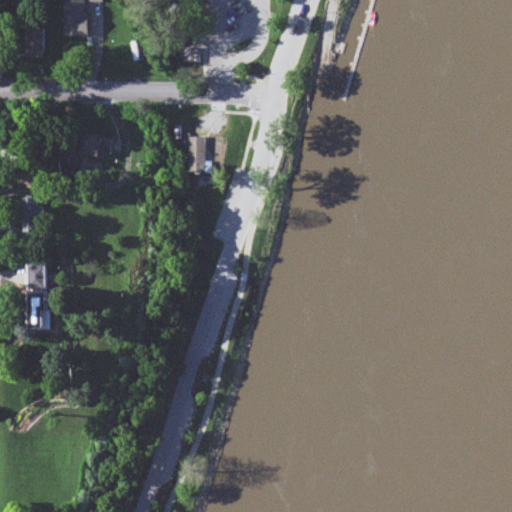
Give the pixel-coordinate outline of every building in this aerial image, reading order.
[(70,39),(95,39),(95,2),(70,2),(70,39)] [(34,60),(53,60),(53,28),(34,28),(34,60)] [(201,42),(185,42),(185,59),(201,59),(201,42)] [(113,159),(113,137),(92,137),(92,159),(113,159)] [(193,186),(211,186),(211,138),(193,138),(193,186)] [(53,188),(53,169),(16,169),(16,188),(53,188)] [(48,210),(48,201),(30,201),(30,233),(52,233),(52,210),(48,210)] [(56,268),(36,268),(36,289),(56,289),(56,268)] [(38,333),(61,333),(61,295),(38,295),(38,333)]
